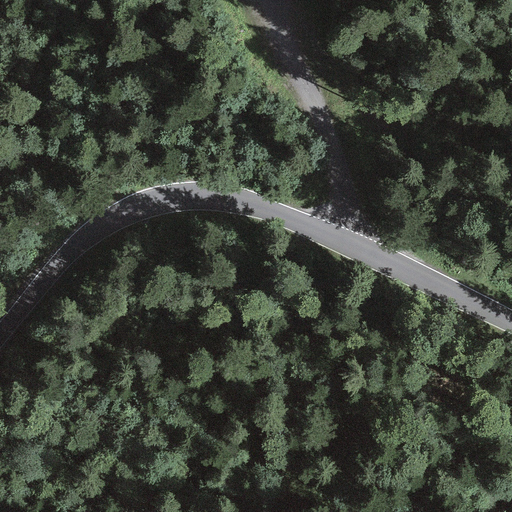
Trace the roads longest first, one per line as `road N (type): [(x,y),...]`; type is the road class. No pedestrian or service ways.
road 1 (tertiary): [(0,342),(88,235),(136,206),(187,196),(271,211),(511,322)]
road 2 (track): [(274,0),(340,170),(357,248)]
